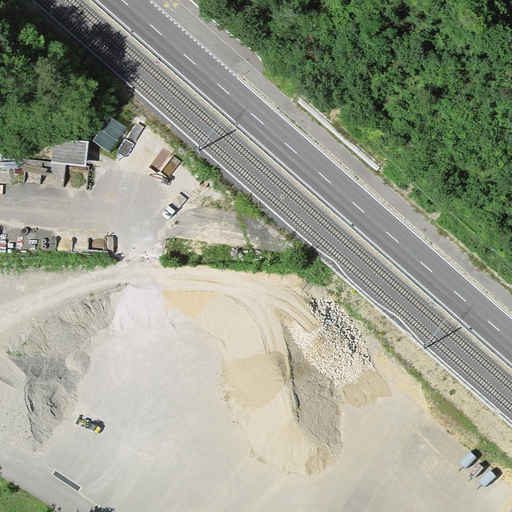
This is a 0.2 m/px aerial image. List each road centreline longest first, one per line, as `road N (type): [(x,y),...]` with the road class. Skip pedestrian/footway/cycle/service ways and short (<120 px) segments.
road 1 (primary): [(124,0),(511,341)]
road 2 (unknown): [(0,395),(151,432),(215,472),(290,483),(343,511)]
road 3 (unclassified): [(0,211),(218,227)]
